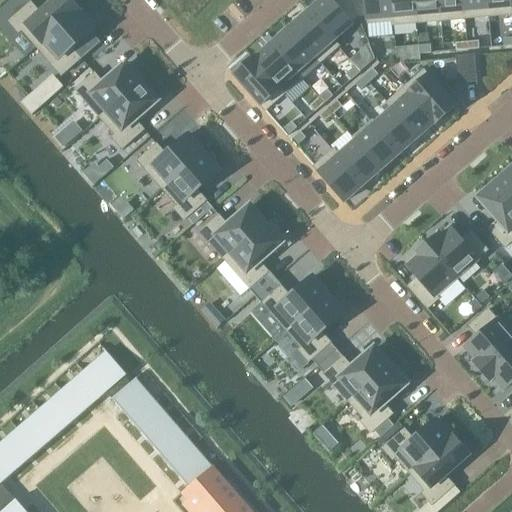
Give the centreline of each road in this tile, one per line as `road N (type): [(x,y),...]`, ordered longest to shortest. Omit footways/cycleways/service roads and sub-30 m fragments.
road 1 (residential): [(350,258),(511,442)]
road 2 (residential): [(198,80),(350,258)]
road 3 (residential): [(511,113),(350,258)]
